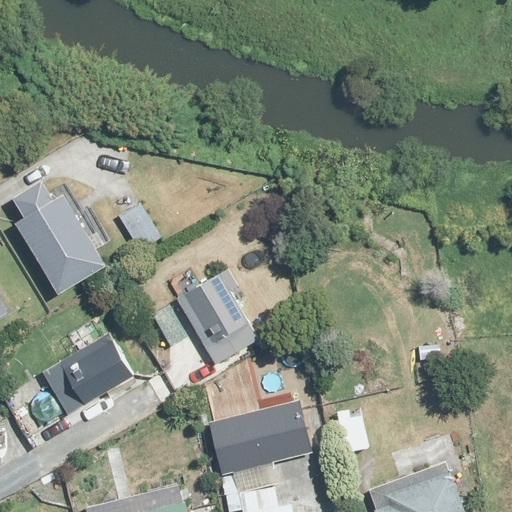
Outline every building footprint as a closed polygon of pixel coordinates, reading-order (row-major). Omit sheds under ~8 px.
[(31,220),(20,228),(62,296),(109,266),(67,199),(56,204),(46,190),(19,203),(31,220)] [(143,205),(119,220),(139,252),(163,238),(143,205)] [(227,263),(149,308),(171,343),(193,331),(216,366),(271,332),(227,263)] [(0,296),(0,325),(12,318),(0,296)] [(109,329),(42,366),(67,411),(134,374),(109,329)] [(443,343),(416,343),(416,363),(443,363),(443,343)] [(305,398),(211,418),(223,475),(317,455),(305,398)] [(370,448),(360,408),(335,414),(346,454),(370,448)] [(391,505),(378,509),(378,511),(464,511),(454,474),(387,492),(391,505)] [(307,511),(306,498),(238,509),(238,511),(307,511)] [(192,511),(190,500),(140,511),(192,511)]
